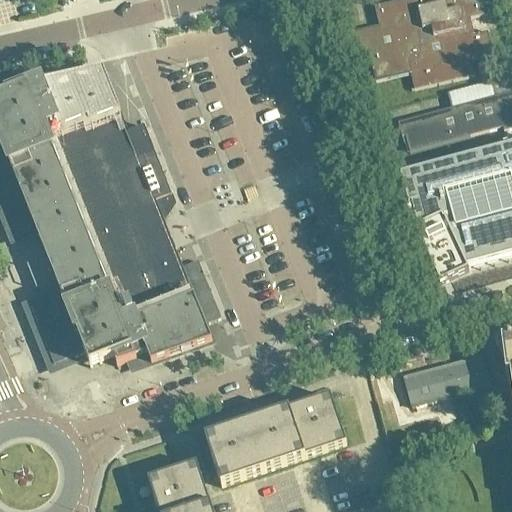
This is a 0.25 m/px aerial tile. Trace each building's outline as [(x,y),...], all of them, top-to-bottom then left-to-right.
[(359,66),(371,63),(373,70),(372,71),(375,83),(403,77),(410,75),(411,81),(412,81),(414,91),(411,91),(411,92),(477,77),(477,76),(474,77),(470,60),(493,55),(487,33),(474,37),(470,20),(487,17),(487,15),(484,16),(480,0),(411,0),(374,9),(377,18),(379,28),(349,35),(349,36),(352,36),(354,45),(359,66)] [(348,11),(346,3),(339,5),(341,12),(348,11)] [(51,273),(61,298),(31,310),(54,367),(84,355),(89,368),(92,367),(92,368),(99,365),(99,364),(101,363),(102,364),(114,359),(117,366),(116,367),(117,368),(129,364),(132,372),(142,368),(150,364),(152,367),(211,344),(205,327),(221,321),(198,263),(182,269),(176,255),(173,248),(171,242),(167,230),(163,221),(176,203),(144,128),(128,135),(102,68),(42,91),(39,84),(28,88),(20,91),(5,97),(5,96),(2,97),(3,99),(0,100),(0,200),(14,237),(34,229),(51,273)] [(406,138),(410,154),(503,129),(504,133),(511,130),(511,93),(398,125),(402,139),(406,138)] [(511,146),(401,176),(409,207),(412,206),(419,230),(415,231),(441,286),(469,273),(467,269),(511,257),(511,146)] [(511,342),(502,344),(506,378),(511,378),(511,379),(511,387),(511,342)] [(489,389),(481,359),(443,370),(450,399),(489,389)] [(450,399),(443,370),(429,373),(425,374),(404,380),(411,410),(450,399)] [(305,461),(347,447),(331,402),(330,398),(328,399),(329,404),(316,409),(314,404),(303,407),(304,412),(291,417),(290,417),(305,461)] [(248,432),(248,431),(263,475),(305,461),(290,417),(291,417),(289,412),(287,413),(289,418),(275,422),(273,418),(262,421),(264,426),(250,431),(248,426),(246,427),(248,432)] [(480,432),(475,421),(455,431),(461,441),(465,450),(485,441),(480,432)] [(263,475),(248,431),(248,432),(234,436),(232,431),(221,435),(223,440),(209,445),(207,440),(205,441),(213,466),(221,489),(263,475)] [(162,508),(163,511),(198,511),(210,508),(197,466),(174,474),(172,474),(148,482),(149,485),(154,483),(158,497),(153,498),(157,510),(162,508)]
